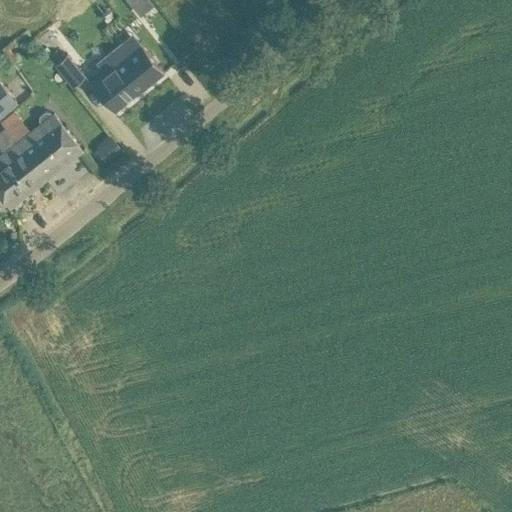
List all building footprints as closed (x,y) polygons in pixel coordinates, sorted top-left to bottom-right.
[(133,0),(145,12),(158,0),(133,0)] [(136,94),(165,71),(140,40),(124,54),(116,44),(106,52),(114,61),(90,81),(114,110),(135,93),(136,94)] [(85,74),(67,52),(55,63),(72,85),(85,74)] [(0,114),(18,101),(0,78),(0,114)] [(54,112),(53,113),(50,110),(46,110),(40,114),(40,119),(42,121),(17,142),(46,178),(58,168),(57,166),(65,160),(67,161),(83,148),(54,112)] [(106,160),(121,149),(112,137),(97,149),(106,160)] [(0,197),(8,208),(46,178),(17,142),(0,154),(0,197)]
